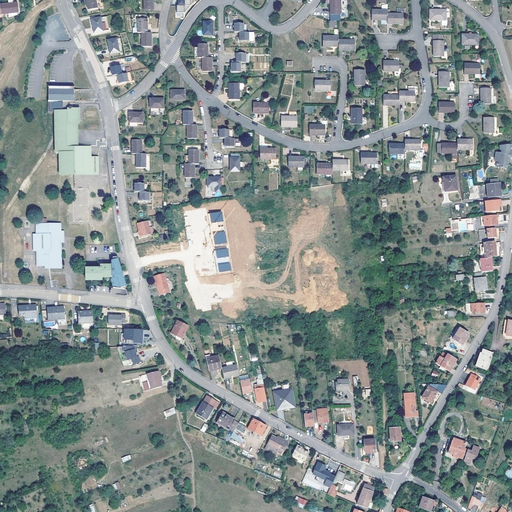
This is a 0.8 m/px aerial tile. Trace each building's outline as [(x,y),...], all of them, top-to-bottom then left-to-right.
[(102,6),(100,0),(85,0),(87,9),(102,6)] [(152,10),(151,0),(143,0),(143,10),(152,10)] [(330,0),(330,15),(340,15),(340,6),(345,5),(345,0),(330,0)] [(0,3),(0,5),(1,12),(7,12),(14,11),(15,11),(14,2),(4,2),(0,3)] [(386,13),(386,10),(380,10),(370,9),(370,17),(375,17),(375,20),(386,20),(386,13)] [(445,10),(429,10),(429,20),(440,20),(440,26),(446,26),(445,20),(445,10)] [(395,13),(386,13),(386,20),(386,21),(391,21),(391,23),(402,23),(402,13),(395,13)] [(107,29),(104,16),(90,19),(93,32),(107,29)] [(137,19),(137,32),(141,32),(146,32),(146,19),(137,19)] [(210,36),(211,22),(201,22),(201,35),(210,36)] [(233,24),(232,32),(239,32),(242,32),(242,24),(233,24)] [(322,47),(338,46),(338,40),(338,29),(332,29),(332,37),(322,37),(322,47)] [(146,32),(141,32),(141,46),(150,46),(150,32),(146,32)] [(239,32),(239,41),(248,41),(247,41),(247,32),(242,32),(239,32)] [(431,56),(437,56),(443,55),(442,40),(439,40),(439,34),(431,34),(431,40),(434,40),(434,45),(431,45),(431,56)] [(477,45),(477,35),(461,35),(461,45),(477,45)] [(349,40),(338,40),(338,46),(338,50),(354,50),(354,41),(355,41),(355,37),(349,37),(349,40)] [(117,51),(115,38),(106,39),(109,52),(117,51)] [(198,44),(198,58),(202,58),(207,58),(207,44),(198,44)] [(239,63),(249,63),(248,54),(236,54),(236,63),(239,63)] [(211,72),(211,58),(207,58),(202,58),(202,72),(211,72)] [(388,62),(382,62),(382,70),(394,69),(398,69),(398,60),(393,60),(388,60),(388,62)] [(478,61),(463,61),(463,69),(468,69),(468,71),(479,71),(478,61)] [(231,63),(231,72),(240,71),(239,63),(236,63),(231,63)] [(116,73),(119,72),(118,64),(110,66),(111,74),(116,73)] [(449,85),(448,69),(441,69),(441,74),(438,74),(439,85),(449,85)] [(127,80),(125,71),(119,72),(116,73),(118,82),(127,80)] [(363,87),(363,71),(353,71),(354,87),(363,87)] [(313,91),(329,90),(329,80),(313,81),(313,91)] [(229,83),(228,99),(238,99),(238,83),(229,83)] [(490,102),(490,86),(482,86),(482,91),(480,91),(481,102),(490,102)] [(73,89),(48,89),(48,103),(73,103),(73,89)] [(171,100),(184,99),(184,90),(171,91),(171,100)] [(408,90),(399,90),(399,94),(399,98),(404,98),(404,100),(415,100),(415,90),(410,90),(408,90)] [(396,94),(383,94),(383,102),(388,102),(388,104),(399,104),(399,100),(399,98),(399,94),(396,94)] [(163,99),(150,99),(151,113),(164,112),(163,99)] [(454,100),(439,100),(439,107),(445,107),(445,110),(455,109),(454,100)] [(252,113),(268,112),(268,102),(252,102),(252,113)] [(97,157),(90,157),(90,147),(77,146),(77,141),(77,120),(80,120),(80,109),(73,109),(73,108),(70,108),(70,111),(56,111),(56,152),(60,152),(60,173),(97,173),(97,157)] [(360,118),(360,116),(363,116),(363,109),(361,109),(360,109),(351,109),(351,125),(365,125),(365,118),(360,118)] [(143,125),(143,112),(129,112),(129,127),(143,125)] [(192,125),(192,112),(182,112),(182,125),(187,125),(192,125)] [(494,130),(494,114),(486,114),(486,120),(483,120),(484,131),(494,130)] [(280,126),(296,126),(296,116),(280,116),(280,126)] [(196,139),(196,125),(192,125),(187,125),(187,139),(196,139)] [(325,125),(309,125),(309,135),(325,135),(325,125)] [(218,129),(218,138),(224,138),(228,138),(227,129),(218,129)] [(410,139),(405,139),(405,141),(405,148),(421,148),(421,137),(410,138),(410,139)] [(473,146),(473,137),(462,137),(462,139),(457,139),(457,141),(457,147),(473,146)] [(224,147),(233,147),(233,138),(228,138),(224,138),(224,147)] [(135,154),(140,154),(140,141),(131,141),(131,154),(135,154)] [(405,141),(395,141),(395,143),(390,144),(390,152),(405,151),(405,148),(405,141)] [(442,151),(452,151),(453,153),(452,153),(452,159),(454,158),(454,160),(458,160),(457,147),(457,141),(446,141),(446,144),(441,144),(442,151)] [(258,159),(274,158),(274,149),(258,149),(258,159)] [(503,160),(504,157),(505,157),(507,157),(508,150),(498,149),(498,151),(496,152),(492,152),(491,157),(494,157),(493,161),(493,166),(504,167),(505,160),(503,160)] [(188,151),(188,164),(194,164),(198,164),(198,151),(188,151)] [(144,168),(144,154),(140,154),(135,154),(135,168),(144,168)] [(376,154),(360,155),(360,164),(371,164),(376,164),(376,154)] [(287,167),(303,167),(303,166),(303,158),(303,157),(287,157),(287,167)] [(230,158),(230,171),(239,171),(239,158),(230,158)] [(341,171),(348,171),(348,161),(331,161),(331,165),(331,171),(341,171)] [(194,178),(194,164),(188,164),(185,164),(185,178),(194,178)] [(315,175),(331,175),(331,171),(331,165),(315,165),(315,175)] [(456,174),(443,176),(444,189),(454,188),(454,186),(458,185),(456,174)] [(207,187),(220,187),(220,178),(207,178),(207,187)] [(501,196),(501,195),(500,190),(499,190),(498,183),(492,183),(486,184),(487,197),(501,196)] [(139,193),(146,193),(146,184),(134,184),(134,193),(139,193)] [(148,201),(148,193),(146,193),(139,193),(139,201),(148,201)] [(485,212),(498,211),(497,207),(497,204),(499,204),(499,200),(483,201),(484,205),(485,212)] [(209,213),(214,245),(227,243),(225,230),(220,231),(219,223),(224,223),(222,211),(209,213)] [(484,226),(498,224),(497,215),(483,216),(484,226)] [(34,235),(34,250),(37,250),(37,266),(50,266),(50,269),(60,268),(60,242),(63,242),(63,232),(60,232),(60,224),(47,224),(47,219),(41,219),(41,224),(37,224),(37,235),(34,235)] [(137,224),(141,237),(152,234),(147,221),(137,224)] [(495,228),(487,228),(488,237),(496,237),(495,228)] [(496,256),(495,242),(487,242),(483,243),(484,258),(491,257),(491,256),(496,256)] [(218,272),(231,271),(228,248),(215,250),(218,272)] [(492,271),(491,257),(484,258),(480,258),(481,272),(492,271)] [(110,262),(110,266),(99,266),(99,268),(84,268),(85,279),(100,280),(100,278),(110,278),(111,279),(109,280),(112,288),(123,289),(124,286),(125,286),(122,276),(121,276),(120,273),(121,273),(117,260),(116,260),(115,258),(111,258),(111,261),(110,262)] [(165,274),(164,275),(155,277),(157,283),(161,296),(169,294),(171,293),(165,274)] [(474,278),(475,290),(486,289),(485,277),(474,278)] [(17,315),(22,314),(23,318),(31,317),(30,314),(36,314),(35,305),(27,305),(27,304),(15,305),(16,306),(17,315)] [(470,313),(483,313),(483,304),(464,305),(464,309),(470,308),(470,312),(470,313)] [(46,320),(63,318),(62,307),(53,308),(53,307),(45,308),(46,320)] [(91,312),(82,313),(82,311),(77,311),(77,323),(92,322),(91,312)] [(121,326),(121,323),(125,323),(125,315),(116,315),(116,316),(112,316),(108,316),(108,326),(121,326)] [(511,336),(511,321),(504,320),(503,328),(506,329),(506,336),(511,336)] [(179,322),(176,329),(173,335),(177,337),(184,340),(187,333),(190,326),(186,325),(179,322)] [(511,336),(506,336),(506,329),(503,328),(501,339),(511,340),(511,336)] [(140,330),(124,330),(124,334),(120,334),(120,342),(123,342),(123,343),(133,344),(133,343),(141,343),(141,335),(140,335),(140,330)] [(458,330),(451,341),(460,346),(467,336),(458,330)] [(124,347),(122,347),(122,352),(125,353),(128,361),(131,359),(135,365),(139,362),(136,358),(134,352),(133,352),(133,351),(134,351),(136,350),(136,346),(124,347)] [(488,364),(491,353),(482,350),(480,354),(479,354),(476,364),(481,366),(480,368),(485,369),(487,364),(488,364)] [(208,371),(208,370),(216,368),(216,370),(221,369),(218,356),(210,358),(210,354),(205,355),(207,371),(208,371)] [(443,360),(438,358),(434,364),(439,367),(437,369),(439,371),(443,373),(444,371),(447,372),(455,361),(446,355),(443,360)] [(235,366),(221,369),(222,379),(237,376),(235,366)] [(161,386),(159,379),(160,379),(158,371),(146,374),(148,380),(147,381),(149,390),(161,386)] [(477,389),(481,376),(471,373),(467,385),(477,389)] [(246,392),(252,391),(249,380),(240,382),(243,394),(247,394),(246,392)] [(348,380),(346,380),(336,380),(337,385),(335,385),(335,391),(341,391),(341,390),(343,392),(342,393),(343,394),(345,395),(348,390),(348,385),(348,380)] [(256,402),(261,401),(265,401),(261,384),(258,385),(253,386),(256,402)] [(429,385),(422,396),(431,401),(435,394),(437,390),(438,390),(429,385)] [(273,392),(277,409),(294,405),(289,388),(273,392)] [(207,395),(196,413),(205,419),(212,407),(208,404),(212,398),(207,395)] [(414,412),(413,399),(404,400),(404,406),(401,406),(401,412),(404,412),(405,419),(405,423),(417,422),(416,412),(414,412)] [(326,408),(320,408),(315,409),(315,413),(316,421),(317,422),(322,422),(328,421),(326,408)] [(172,409),(163,412),(165,417),(174,413),(172,409)] [(312,421),(311,414),(310,409),(305,410),(306,414),(302,414),(304,425),(312,425),(312,421)] [(238,423),(234,421),(234,420),(221,412),(215,423),(219,425),(220,423),(233,431),(238,423)] [(265,426),(252,419),(247,429),(259,435),(265,426)] [(233,431),(220,423),(219,425),(228,430),(227,432),(231,434),(233,431)] [(238,423),(231,435),(237,438),(242,431),(244,427),(238,423)] [(337,436),(353,435),(352,424),(336,426),(337,436)] [(400,441),(399,427),(388,428),(389,441),(400,441)] [(279,452),(281,449),(286,451),(287,441),(280,437),(279,439),(275,437),(271,435),(266,443),(276,449),(275,450),(279,452)] [(463,449),(465,443),(449,438),(448,441),(445,450),(444,452),(453,456),(453,458),(457,459),(457,457),(462,459),(464,451),(467,452),(464,461),(470,463),(472,458),(475,459),(479,448),(473,446),(471,451),(463,449)] [(374,451),(373,439),(372,439),(363,440),(364,452),(374,451)] [(303,461),(308,453),(301,450),(295,446),(291,454),(303,461)] [(121,458),(123,462),(132,459),(130,454),(121,458)] [(329,473),(323,470),(324,467),(317,463),(314,471),(317,473),(315,477),(325,481),(328,474),(329,473)] [(337,470),(334,479),(341,482),(344,474),(337,470)] [(306,473),(302,482),(318,489),(320,485),(311,481),(313,476),(306,473)] [(325,481),(331,484),(334,477),(328,474),(325,481)] [(334,490),(336,486),(331,484),(327,494),(334,497),(336,491),(334,490)] [(363,484),(355,507),(365,511),(373,488),(363,484)] [(482,507),(486,496),(473,491),(468,508),(472,509),(473,504),(482,507)] [(307,501),(302,499),(299,497),(297,502),(301,504),(305,505),(307,501)] [(423,498),(419,508),(429,511),(433,501),(423,498)]
